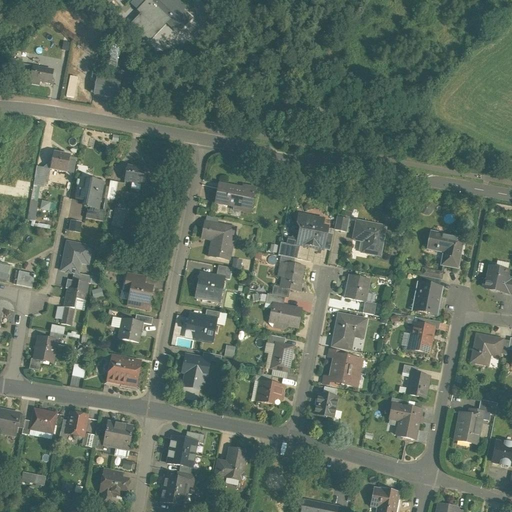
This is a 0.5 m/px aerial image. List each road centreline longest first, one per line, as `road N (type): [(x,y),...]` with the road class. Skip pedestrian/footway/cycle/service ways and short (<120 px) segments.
road 1 (tertiary): [(511,195),(203,140)]
road 2 (residential): [(154,410),(203,140)]
road 3 (tertiary): [(203,140),(0,109)]
road 4 (residential): [(295,443),(326,275)]
road 5 (residential): [(426,477),(458,318)]
road 6 (residential): [(11,386),(154,410)]
road 7 (residential): [(154,410),(295,443)]
road 8 (residential): [(295,443),(426,477)]
road 9 (residential): [(24,296),(46,294),(66,199)]
